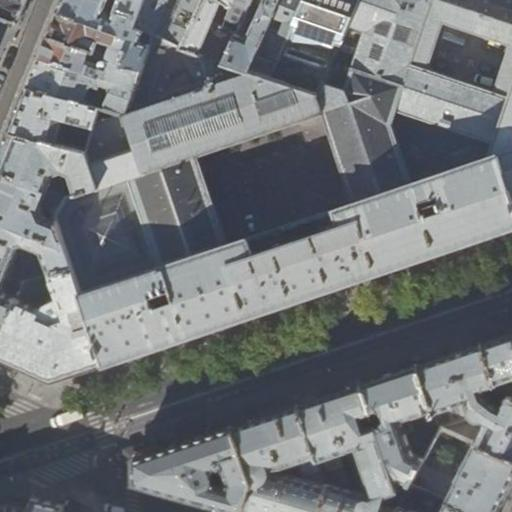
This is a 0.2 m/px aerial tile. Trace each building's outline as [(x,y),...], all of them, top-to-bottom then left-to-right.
[(0,0),(0,14),(20,22),(28,0),(0,0)] [(105,362),(296,298),(321,289),(348,280),(511,225),(511,185),(506,170),(511,167),(511,24),(483,14),(440,0),(361,0),(320,93),(273,77),(248,69),(197,85),(188,57),(200,53),(182,47),(153,34),(143,65),(137,84),(127,112),(102,105),(96,125),(94,131),(88,150),(99,185),(77,193),(69,195),(57,215),(73,265),(82,292),(105,362)] [(63,0),(60,7),(59,11),(131,36),(124,59),(143,65),(153,34),(136,26),(147,0),(63,0)] [(147,0),(136,26),(153,34),(182,47),(199,0),(147,0)] [(200,53),(224,61),(237,33),(212,23),(220,0),(223,0),(231,2),(225,19),(240,26),(252,0),(199,0),(182,47),(200,53)] [(239,66),(248,69),(273,77),(306,0),(252,0),(240,26),(237,33),(224,61),(225,61),(239,66)] [(306,0),(273,77),(320,93),(361,0),(306,0)] [(57,16),(49,35),(124,59),(131,36),(59,11),(57,16)] [(42,52),(41,55),(137,84),(143,65),(124,59),(49,35),(42,52)] [(28,85),(30,85),(102,105),(127,112),(137,84),(41,55),(38,60),(28,85)] [(237,71),(239,66),(225,61),(223,68),(237,71)] [(28,92),(12,130),(88,150),(94,131),(63,123),(64,117),(96,125),(102,105),(30,85),(28,92)] [(0,337),(18,297),(5,292),(11,279),(5,277),(6,275),(7,276),(8,273),(7,273),(17,248),(20,244),(23,243),(26,243),(43,250),(51,273),(73,265),(57,215),(40,208),(54,174),(68,168),(77,193),(99,185),(88,150),(12,130),(10,136),(0,159),(0,337)] [(73,372),(105,362),(82,292),(73,265),(51,273),(25,281),(18,297),(0,337),(0,354),(54,379),(73,372)] [(511,330),(484,340),(498,382),(500,390),(510,395),(511,395),(511,330)] [(482,389),(498,382),(484,340),(476,343),(420,362),(442,428),(474,441),(511,457),(511,395),(510,395),(502,409),(484,397),(482,389)] [(367,379),(363,381),(396,480),(400,479),(412,484),(442,428),(420,362),(367,379)] [(396,511),(403,500),(396,480),(363,381),(326,393),(301,401),(329,485),(321,511),(396,511)] [(321,511),(329,485),(301,401),(241,422),(234,424),(254,481),(243,511),(321,511)] [(236,511),(238,511),(243,511),(254,481),(234,424),(203,434),(160,449),(137,456),(135,457),(135,482),(205,503),(236,511)] [(499,511),(509,494),(511,487),(511,457),(474,441),(456,477),(457,479),(446,499),(450,501),(474,511),(499,511)] [(135,450),(137,456),(160,449),(158,442),(135,450)] [(474,511),(450,501),(444,511),(431,511),(434,502),(439,503),(440,497),(412,484),(403,500),(396,511),(474,511)] [(34,498),(32,504),(30,511),(61,511),(63,505),(58,504),(34,498)] [(0,502),(0,511),(30,511),(32,504),(28,503),(11,499),(0,502)]
